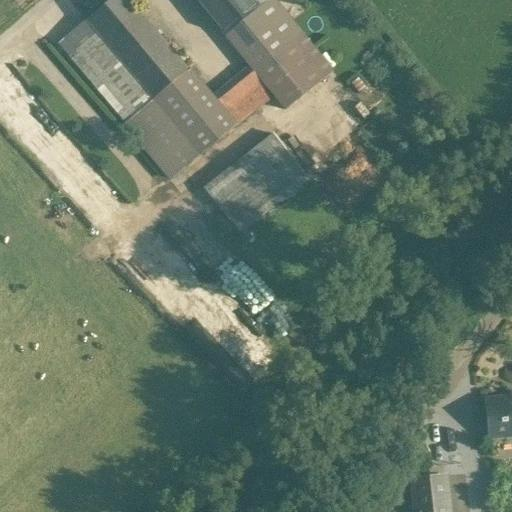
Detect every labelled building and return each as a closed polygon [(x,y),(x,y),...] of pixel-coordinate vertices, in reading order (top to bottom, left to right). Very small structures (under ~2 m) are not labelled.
[(132,6),(126,0),(111,0),(85,22),(151,101),(177,80),(187,72),(132,6)] [(194,0),(203,11),(215,0),(194,0)] [(215,0),(203,11),(250,68),(263,84),(311,46),(273,0),(215,0)] [(151,101),(85,22),(58,44),(141,142),(167,120),(151,101)] [(311,46),(263,84),(265,87),(285,111),(332,72),(311,46)] [(279,361),(4,57),(0,60),(0,130),(243,398),(279,361)] [(177,80),(151,101),(167,120),(190,148),(202,138),(262,90),(265,87),(263,84),(250,68),(200,109),(177,80)] [(262,90),(202,138),(209,148),(269,99),(262,90)] [(268,133),(193,193),(231,240),(306,179),(268,133)] [(209,148),(202,138),(190,148),(197,157),(209,148)] [(511,397),(486,401),(490,438),(511,435),(511,397)] [(448,511),(445,477),(413,481),(416,511),(448,511)]
